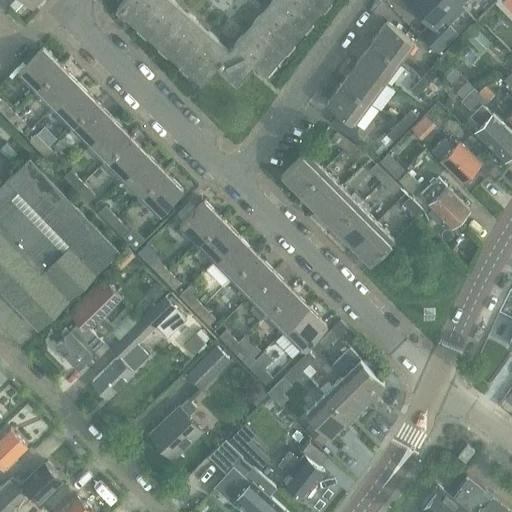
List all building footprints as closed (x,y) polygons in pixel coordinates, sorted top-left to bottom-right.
[(0,0),(0,4),(6,9),(14,0),(0,0)] [(273,0),(230,50),(172,0),(125,0),(118,9),(203,82),(216,67),(237,84),(254,64),(266,74),(330,0),(273,0)] [(406,0),(431,24),(421,35),(438,52),(456,33),(447,24),(463,7),(460,4),(464,0),(406,0)] [(511,0),(505,0),(502,3),(511,12),(511,0)] [(387,21),(372,41),(400,62),(415,42),(387,21)] [(472,27),(463,36),(482,53),(490,43),(472,27)] [(385,82),(400,62),(372,41),(358,61),(385,82)] [(19,71),(37,89),(61,66),(43,48),(19,71)] [(358,61),(343,81),(371,102),(385,82),(358,61)] [(434,65),(423,76),(430,83),(441,71),(434,65)] [(61,66),(37,89),(54,106),(78,83),(61,66)] [(451,67),(444,75),(452,83),(459,75),(451,67)] [(410,89),(417,96),(430,83),(423,76),(410,89)] [(356,122),(371,102),(343,81),(328,101),(356,122)] [(95,101),(78,83),(54,106),(72,124),(95,101)] [(486,85),(480,92),(488,100),(495,93),(486,85)] [(474,87),(461,100),(474,112),(471,116),(481,126),(476,131),(505,160),(511,152),(511,133),(492,114),(483,106),(488,101),(474,87)] [(507,115),(511,119),(511,97),(508,94),(502,101),(511,111),(507,115)] [(0,99),(0,110),(8,118),(15,111),(2,98),(0,99)] [(113,119),(95,101),(72,124),(89,142),(113,119)] [(411,109),(399,121),(406,128),(418,116),(411,109)] [(15,111),(8,118),(19,130),(26,123),(15,111)] [(413,125),(423,136),(437,123),(427,113),(413,125)] [(89,142),(106,160),(130,136),(113,119),(89,142)] [(386,134),(393,141),(406,128),(399,121),(386,134)] [(331,139),(345,150),(351,142),(337,132),(331,139)] [(49,147),(36,134),(29,141),(42,153),(49,147)] [(130,136),(106,160),(123,177),(147,154),(130,136)] [(474,175),(474,170),(481,164),(459,141),(453,146),(445,138),(432,150),(463,181),(465,180),(468,181),(474,175)] [(359,159),(364,152),(351,142),(345,150),(359,159)] [(60,159),(49,147),(42,153),(53,165),(60,159)] [(282,175),(300,193),(324,169),(306,151),(282,175)] [(405,169),(388,152),(380,161),(396,177),(405,169)] [(123,177),(141,195),(164,172),(147,154),(123,177)] [(0,285),(39,325),(118,249),(30,158),(0,187),(0,285)] [(376,164),(370,171),(382,182),(388,175),(376,164)] [(324,169),(300,193),(318,210),(342,187),(324,169)] [(64,176),(76,189),(83,182),(71,170),(64,176)] [(409,170),(401,177),(412,189),(420,182),(409,170)] [(141,195),(159,214),(183,191),(164,172),(141,195)] [(394,193),(400,187),(388,175),(382,182),(394,193)] [(431,202),(453,225),(470,209),(448,186),(446,187),(439,180),(426,192),(434,200),(431,202)] [(95,194),(83,182),(76,189),(88,201),(95,194)] [(318,210),(335,228),(359,204),(342,187),(318,210)] [(423,209),(410,197),(403,203),(416,216),(423,209)] [(181,224),(198,242),(223,218),(205,200),(181,224)] [(196,209),(190,203),(182,211),(188,217),(196,209)] [(335,228),(352,245),(376,222),(359,204),(335,228)] [(99,212),(111,224),(118,218),(105,205),(99,212)] [(123,237),(130,230),(118,218),(111,224),(123,237)] [(240,235),(223,218),(198,242),(216,260),(240,235)] [(394,240),(376,222),(352,245),(370,264),(394,240)] [(216,260),(207,268),(224,285),(233,277),(257,253),(240,235),(216,260)] [(129,249),(116,262),(123,269),(136,257),(129,249)] [(257,253),(233,277),(250,295),(275,271),(257,253)] [(157,258),(150,264),(162,277),(169,270),(157,258)] [(174,289),(181,282),(169,270),(162,277),(174,289)] [(260,319),(267,313),(292,288),(275,271),(250,295),(258,303),(251,310),(260,319)] [(58,343),(79,365),(104,341),(90,327),(95,322),(91,318),(118,292),(105,279),(72,312),(81,321),(58,343)] [(179,294),(197,312),(203,306),(192,294),(197,289),(191,283),(179,294)] [(155,285),(149,292),(149,296),(155,302),(164,293),(155,285)] [(285,330),(286,329),(309,306),(292,288),(267,313),(285,330)] [(142,362),(150,355),(144,348),(139,343),(142,340),(158,326),(168,336),(187,318),(166,295),(149,312),(111,346),(115,351),(119,355),(93,380),(108,396),(134,370),(142,362)] [(209,324),(215,318),(203,306),(197,312),(209,324)] [(286,331),(276,341),(293,358),(327,324),(309,306),(286,329),(285,330),(286,331)] [(219,335),(232,348),(238,341),(226,328),(219,335)] [(318,341),(325,348),(338,335),(331,328),(318,341)] [(201,330),(197,334),(206,343),(210,339),(201,330)] [(196,334),(187,343),(198,353),(207,344),(206,343),(197,334),(196,334)] [(250,353),(238,341),(232,348),(243,360),(250,353)] [(217,344),(188,373),(202,388),(231,358),(217,344)] [(332,366),(343,377),(367,401),(384,384),(350,348),(332,366)] [(248,365),(247,366),(253,372),(264,384),(272,376),(263,368),(272,359),(263,351),(248,365)] [(301,371),(314,358),(308,351),(295,364),(301,371)] [(290,382),(301,371),(295,364),(283,375),(290,382)] [(283,375),(275,384),(281,390),(290,382),(283,375)] [(343,377),(325,394),(349,418),(367,401),(343,377)] [(330,435),(331,436),(349,418),(325,394),(307,412),(316,421),(308,428),(322,443),(330,435)] [(189,399),(151,434),(172,457),(200,430),(187,416),(197,407),(189,399)] [(246,424),(231,440),(260,467),(270,457),(251,439),(256,434),(246,424)] [(0,460),(7,468),(18,457),(15,455),(28,442),(11,425),(0,435),(0,460)] [(467,444),(458,455),(465,462),(475,450),(471,447),(467,444)] [(315,488),(314,483),(325,469),(305,453),(300,458),(290,451),(280,463),(290,472),(284,480),(304,496),(307,493),(311,494),(315,488)] [(287,511),(268,495),(276,487),(266,477),(252,465),(245,459),(241,456),(215,485),(237,505),(240,502),(248,509),(251,511),(287,511)] [(0,511),(39,511),(42,509),(36,503),(61,478),(44,461),(18,487),(9,478),(0,486),(0,511)] [(468,510),(466,511),(511,511),(494,499),(495,499),(484,490),(485,489),(476,482),(467,474),(466,476),(467,477),(452,497),(464,507),(468,510)] [(466,511),(468,510),(464,507),(452,497),(439,487),(431,497),(428,497),(423,503),(424,507),(422,509),(425,511),(466,511)] [(92,511),(93,511),(76,494),(56,511),(92,511)]
